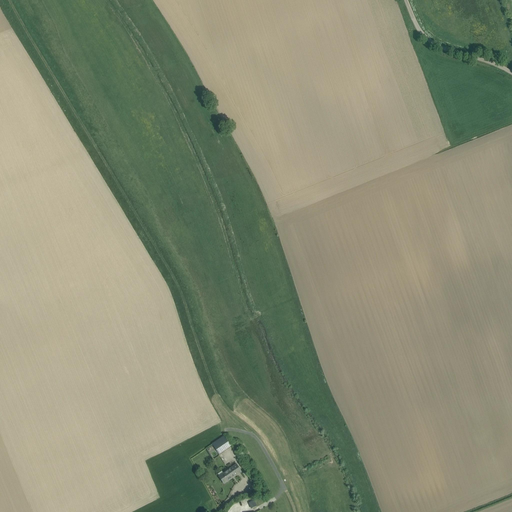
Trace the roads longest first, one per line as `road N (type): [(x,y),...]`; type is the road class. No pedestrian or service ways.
road 1 (track): [(8,0),(179,291),(217,395),(250,433)]
road 2 (unclassified): [(511,72),(431,42),(405,0)]
